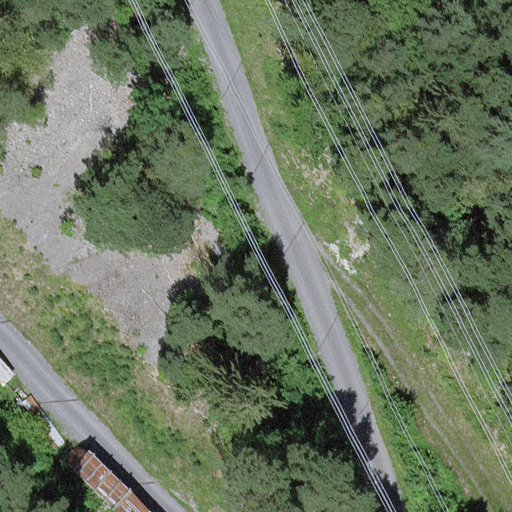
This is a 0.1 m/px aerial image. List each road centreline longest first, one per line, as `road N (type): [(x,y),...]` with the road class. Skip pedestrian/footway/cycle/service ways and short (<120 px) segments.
road 1 (track): [(386,511),(205,0)]
road 2 (track): [(306,272),(353,288),(501,511)]
road 3 (track): [(0,339),(169,511)]
